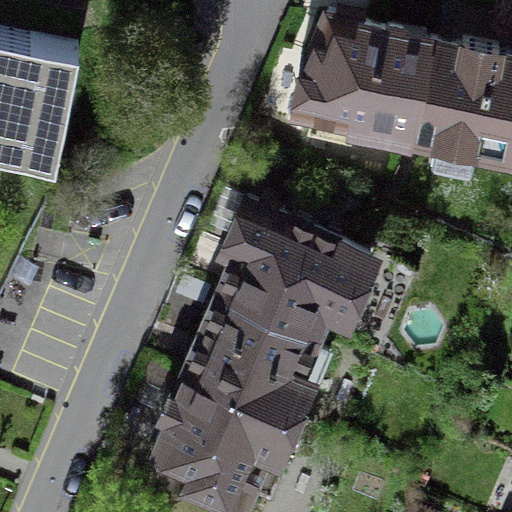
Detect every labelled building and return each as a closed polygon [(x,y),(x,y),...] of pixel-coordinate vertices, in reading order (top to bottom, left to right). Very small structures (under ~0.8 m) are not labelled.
[(307,53),(296,107),(313,110),(309,129),(346,137),(349,122),(408,134),(409,128),(428,32),(392,25),(393,20),(347,11),(327,7),(309,54),(307,53)] [(0,146),(55,157),(78,39),(77,39),(76,39),(0,23),(0,146)] [(409,128),(442,135),(438,155),(464,160),(468,140),(510,148),(511,136),(511,48),(498,46),(499,41),(462,34),(461,39),(446,36),(428,32),(409,128)] [(235,250),(220,285),(315,326),(324,306),(343,314),(372,246),(272,203),(247,192),(224,245),(235,250)] [(187,363),(291,408),(303,379),(298,365),(315,326),(220,285),(214,299),(187,363)] [(280,434),(291,408),(187,363),(176,389),(169,386),(159,408),(166,412),(153,441),(162,446),(159,453),(156,460),(242,497),(249,481),(269,490),(291,439),(280,434)]
